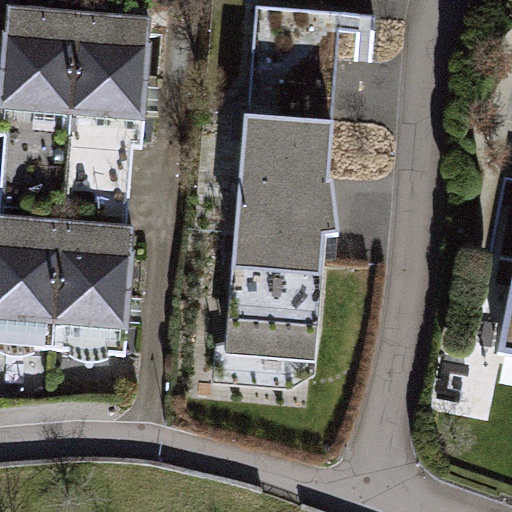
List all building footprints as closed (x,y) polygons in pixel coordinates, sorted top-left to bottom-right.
[(15,146),(9,223),(76,227),(94,21),(19,15),(8,145),(15,146)] [(366,29),(270,20),(239,369),(326,376),(337,252),(357,241),(366,29)] [(94,21),(76,227),(140,231),(144,158),(154,159),(159,27),(94,21)] [(0,222),(0,358),(67,363),(76,227),(9,223),(0,222)] [(76,227),(68,363),(144,367),(152,231),(140,231),(76,227)]
